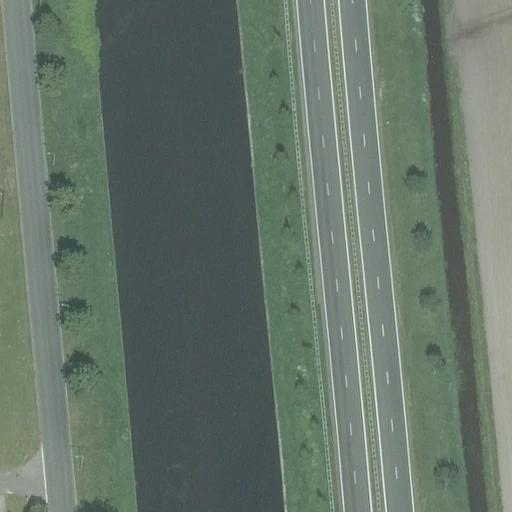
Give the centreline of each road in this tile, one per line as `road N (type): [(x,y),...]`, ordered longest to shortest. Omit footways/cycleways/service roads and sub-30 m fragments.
road 1 (unclassified): [(59,511),(14,0)]
road 2 (trunk): [(399,511),(354,0)]
road 3 (trunk): [(316,0),(359,511)]
